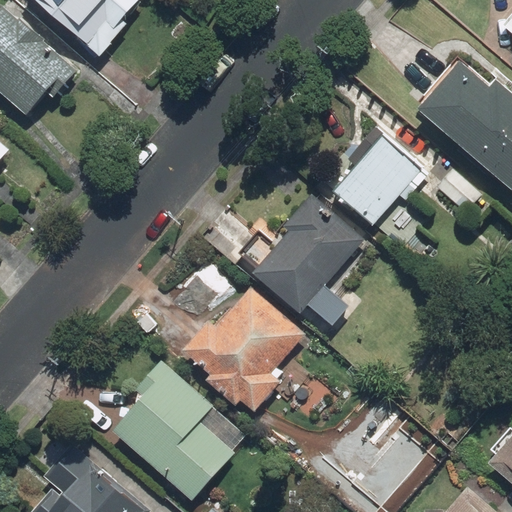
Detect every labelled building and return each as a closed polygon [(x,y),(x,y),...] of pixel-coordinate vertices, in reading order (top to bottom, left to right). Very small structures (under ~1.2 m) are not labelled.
[(0,82),(38,117),(59,94),(64,98),(92,67),(18,0),(14,0),(0,16),(0,82)] [(149,0),(47,0),(108,55),(137,24),(132,19),(149,0)] [(468,51),(425,99),(511,177),(511,76),(508,73),(500,81),(468,51)] [(391,127),(342,186),(384,222),(434,163),(391,127)] [(0,179),(25,151),(0,129),(0,179)] [(487,194),(458,167),(443,183),(472,210),(487,194)] [(374,236),(319,189),(291,221),(298,227),(262,268),(310,309),(318,300),(342,321),(359,302),(334,281),(374,236)] [(219,315),(193,346),(219,369),(215,375),(245,401),(250,396),(266,410),(278,395),(288,403),(317,368),(298,352),(316,331),(259,283),(226,322),(219,315)] [(257,437),(170,356),(143,384),(152,393),(122,425),(200,497),(257,437)] [(511,440),(497,457),(511,470),(511,440)] [(35,511),(155,511),(159,509),(79,441),(52,472),(63,481),(35,511)] [(511,511),(478,482),(450,511),(511,511)]
